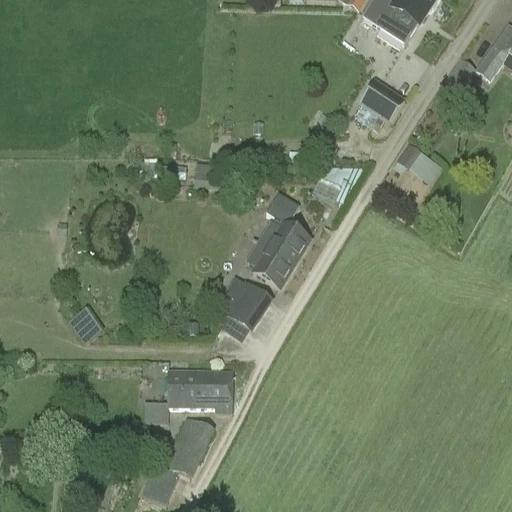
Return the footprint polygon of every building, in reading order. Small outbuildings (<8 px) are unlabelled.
[(341,0),(338,5),(359,17),(369,0),(341,0)] [(426,14),(429,16),(438,2),(435,0),(398,0),(395,6),(384,0),(374,0),(360,22),(404,49),(426,14)] [(511,30),(497,52),(511,62),(511,30)] [(477,76),(461,64),(445,86),(448,88),(434,107),(445,114),(449,108),(452,111),(461,97),(462,98),(477,76)] [(358,109),(389,130),(406,106),(375,85),(358,109)] [(408,175),(420,157),(409,149),(397,167),(408,175)] [(197,167),(196,191),(217,191),(218,168),(197,167)] [(186,184),(187,172),(162,170),(161,183),(186,184)] [(343,210),(364,173),(324,173),(320,182),(342,192),(336,207),(343,210)] [(251,277),(276,294),(307,244),(281,228),(279,232),(274,232),(269,229),(246,266),(251,269),(253,274),(251,277)] [(252,336),(272,307),(236,282),(228,295),(236,301),(236,302),(225,295),(220,302),(231,309),(225,319),(227,320),(218,333),(243,349),(252,336)] [(89,311),(69,324),(84,346),(104,334),(89,311)] [(167,376),(166,413),(215,413),(215,416),(230,417),(230,377),(167,376)] [(186,423),(164,472),(156,468),(149,483),(152,490),(147,501),(167,510),(181,481),(189,484),(212,434),(186,423)]
